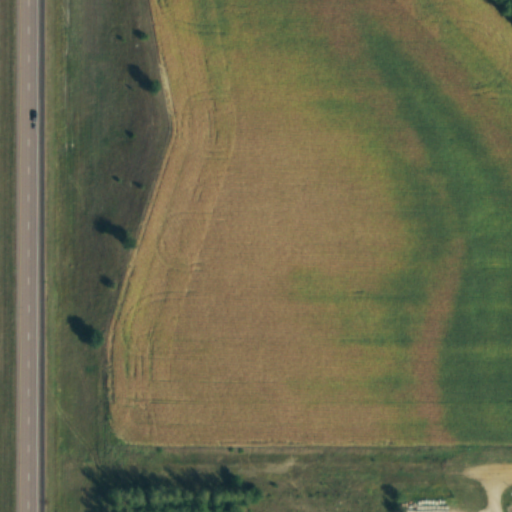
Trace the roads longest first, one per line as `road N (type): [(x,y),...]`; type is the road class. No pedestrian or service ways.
road 1 (motorway): [(19,511),(19,0)]
road 2 (residential): [(129,478),(511,476)]
